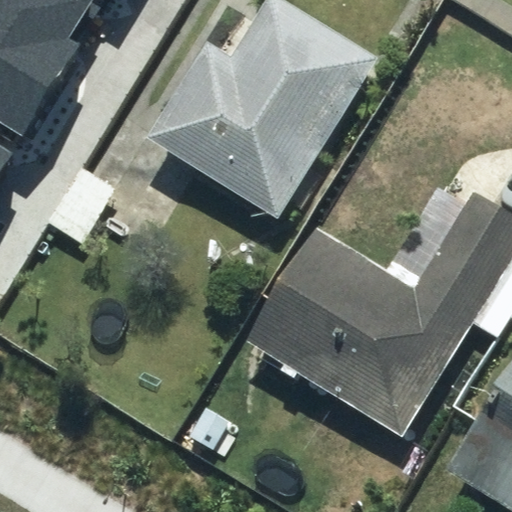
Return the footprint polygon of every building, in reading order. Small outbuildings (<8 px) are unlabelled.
[(0,0),(0,120),(25,136),(79,45),(72,40),(93,5),(84,0),(0,0)] [(220,53),(161,147),(290,226),(391,65),(286,0),(283,0),(242,66),(220,53)] [(0,151),(0,171),(9,157),(0,151)] [(331,236),(262,351),(416,443),(485,328),(507,341),(511,333),(511,211),(484,195),(448,254),(422,239),(399,276),(331,236)] [(511,393),(460,481),(511,511),(511,393)]
